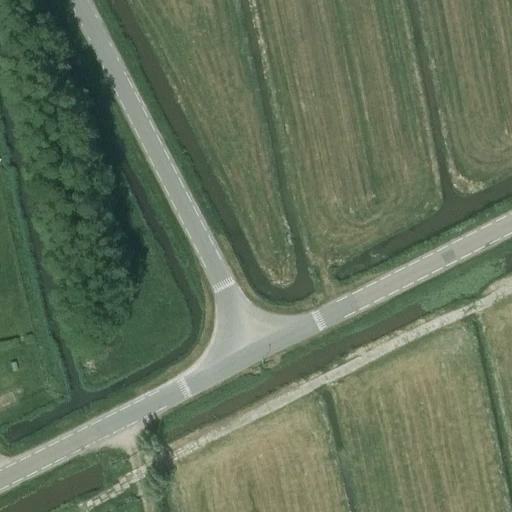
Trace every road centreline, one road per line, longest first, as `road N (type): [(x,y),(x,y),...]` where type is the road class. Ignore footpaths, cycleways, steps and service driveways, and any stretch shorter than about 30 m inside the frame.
road 1 (track): [(78,509),(511,287)]
road 2 (unclassified): [(254,351),(89,0)]
road 3 (unclassified): [(254,351),(511,224)]
road 4 (unclassified): [(0,480),(254,351)]
